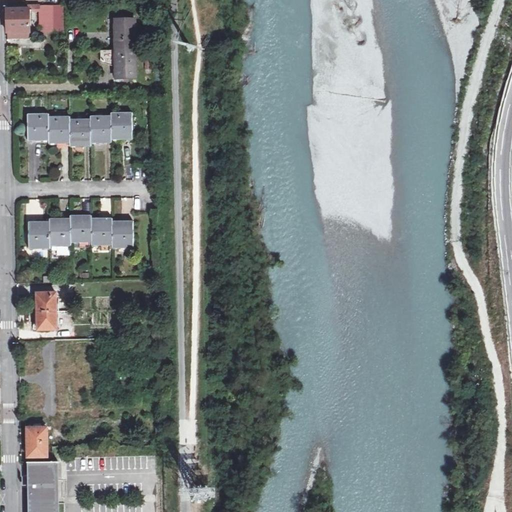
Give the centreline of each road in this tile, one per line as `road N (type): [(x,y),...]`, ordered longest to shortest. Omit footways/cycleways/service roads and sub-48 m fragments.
road 1 (track): [(488,511),(502,443),(500,383),(457,244),(457,186),(495,0)]
road 2 (residential): [(8,511),(3,187)]
road 3 (unclassified): [(138,185),(3,187)]
road 4 (motorway): [(511,112),(505,159),(511,242)]
